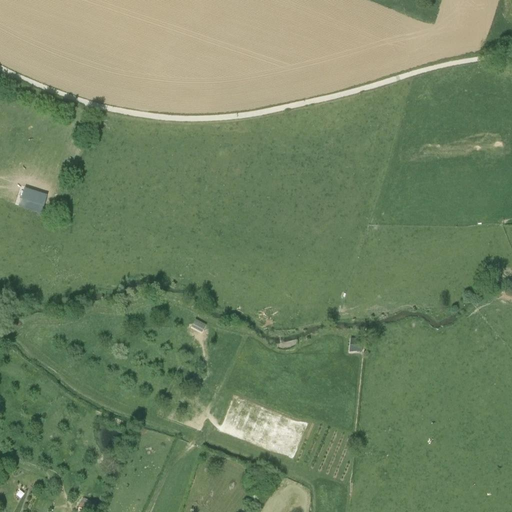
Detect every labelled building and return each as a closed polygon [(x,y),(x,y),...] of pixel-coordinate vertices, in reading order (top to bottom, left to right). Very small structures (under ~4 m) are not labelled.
[(24,185),(19,203),(42,210),(47,192),(24,185)] [(196,316),(192,324),(202,330),(207,322),(196,316)] [(352,346),(363,347),(363,339),(352,339),(352,346)] [(7,467),(0,469),(2,476),(8,474),(7,467)] [(80,499),(77,509),(84,511),(85,511),(89,502),(91,503),(92,498),(84,496),(83,500),(80,499)]
